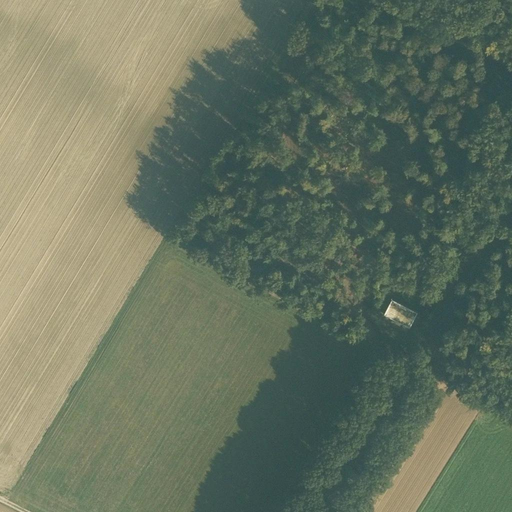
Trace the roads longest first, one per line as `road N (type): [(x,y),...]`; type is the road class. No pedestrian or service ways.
road 1 (track): [(308,0),(7,502)]
road 2 (track): [(164,240),(511,415)]
road 3 (track): [(418,318),(430,325),(511,189)]
road 4 (track): [(511,65),(369,0)]
